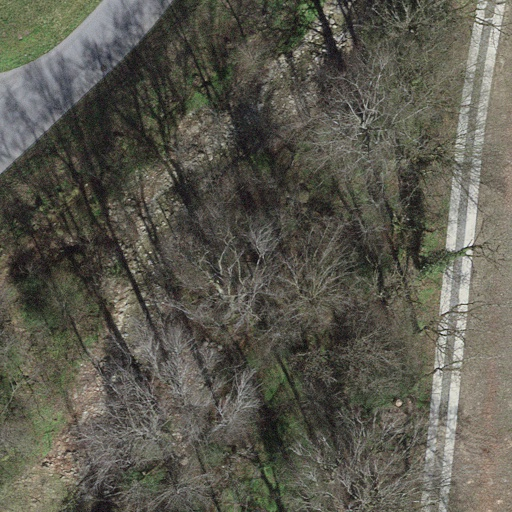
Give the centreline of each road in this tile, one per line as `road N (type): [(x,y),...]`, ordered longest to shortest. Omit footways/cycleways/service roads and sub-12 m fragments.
road 1 (track): [(402,511),(459,293),(507,0)]
road 2 (residential): [(134,0),(0,157)]
